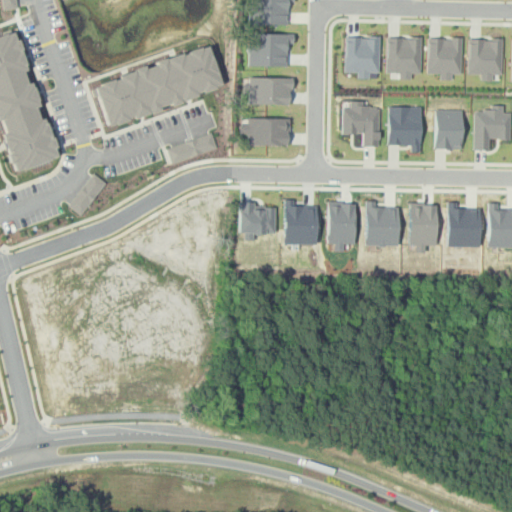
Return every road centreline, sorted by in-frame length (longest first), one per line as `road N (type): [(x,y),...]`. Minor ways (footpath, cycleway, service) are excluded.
road 1 (primary): [(445,511),(367,477),(223,437),(89,430),(0,445)]
road 2 (primary): [(0,471),(64,458),(195,458),(271,472),(382,511)]
road 3 (residential): [(511,8),(317,6),(315,174)]
road 4 (residential): [(265,173),(202,174),(118,221),(0,265)]
road 5 (residential): [(0,213),(58,194),(98,151),(43,0)]
road 6 (residential): [(315,174),(511,177)]
road 7 (residential): [(0,303),(35,462)]
